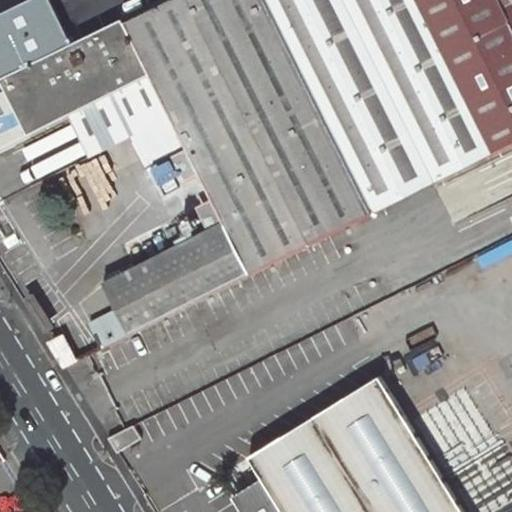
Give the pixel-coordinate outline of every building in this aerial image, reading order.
[(70,0),(0,35),(0,76),(7,74),(156,0),(70,0)] [(156,0),(7,74),(33,127),(75,106),(156,65),(196,142),(233,217),(110,278),(121,300),(94,313),(101,329),(82,338),(79,332),(71,335),(68,329),(52,338),(68,363),(511,140),(511,19),(502,0),(156,0)] [(511,0),(502,0),(511,19),(511,0)] [(156,65),(75,106),(97,151),(138,131),(154,162),(196,142),(156,65)] [(475,511),(384,364),(255,444),(268,467),(240,483),(257,511),(475,511)] [(120,446),(139,435),(130,419),(109,429),(120,446)]
